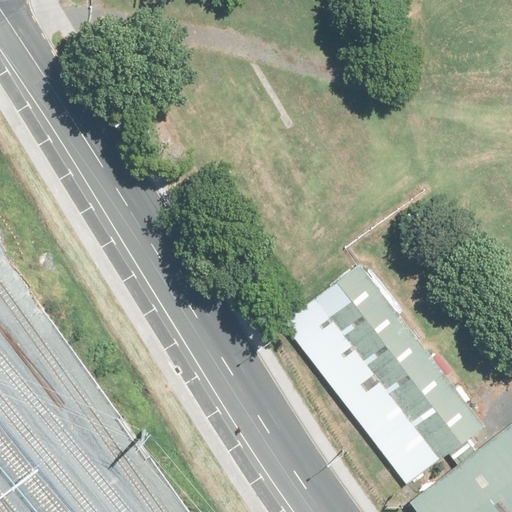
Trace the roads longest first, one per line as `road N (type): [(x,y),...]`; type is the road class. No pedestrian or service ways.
road 1 (unclassified): [(0,3),(321,511)]
road 2 (track): [(511,125),(188,23),(7,13)]
